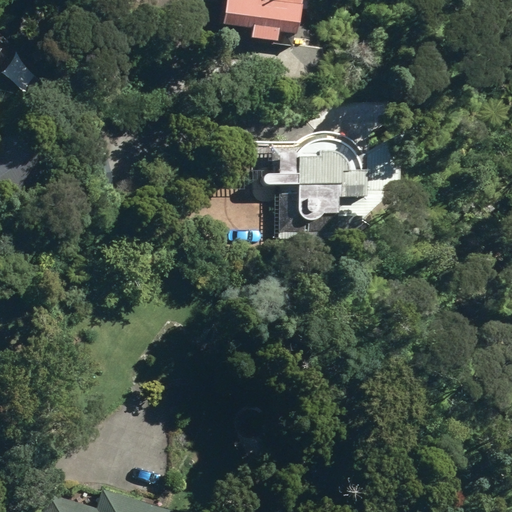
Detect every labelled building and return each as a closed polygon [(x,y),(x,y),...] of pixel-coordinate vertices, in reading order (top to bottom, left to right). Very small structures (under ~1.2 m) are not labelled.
[(311,32),(315,0),(236,0),(234,22),(260,26),(259,35),(287,39),(289,29),(311,32)] [(0,143),(0,185),(10,203),(60,174),(31,124),(0,143)] [(413,148),(419,148),(420,127),(368,153),(362,146),(357,140),(350,136),(343,133),(334,130),(327,130),(318,132),(310,134),(303,138),(298,142),(218,139),(217,194),(278,196),(278,237),(374,238),(374,216),(406,186),(413,186),(413,148)] [(80,145),(93,193),(118,186),(109,156),(108,157),(103,139),(80,145)] [(46,511),(179,511),(110,488),(103,508),(54,491),(46,511)]
